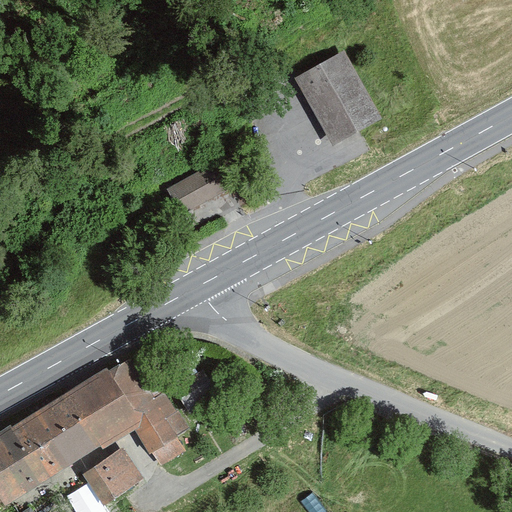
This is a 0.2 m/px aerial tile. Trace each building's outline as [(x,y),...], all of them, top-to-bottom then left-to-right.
[(344,53),(296,81),(334,146),(382,118),(344,53)] [(233,155),(167,190),(180,215),(221,194),(246,180),(233,155)] [(0,434),(0,498),(5,506),(125,434),(141,425),(166,465),(188,452),(178,436),(192,428),(169,390),(157,397),(132,355),(0,434)] [(202,372),(174,389),(190,414),(217,398),(202,372)] [(82,478),(102,508),(141,483),(120,452),(82,478)]
